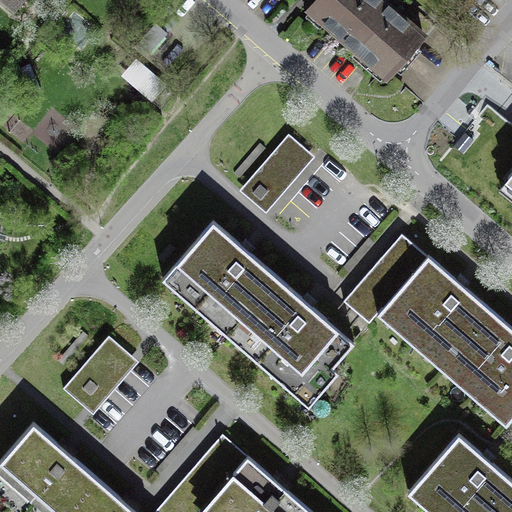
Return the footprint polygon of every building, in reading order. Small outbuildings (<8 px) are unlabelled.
[(2,0),(12,8),(18,0),(2,0)] [(409,10),(396,0),(317,0),(310,9),(388,75),(433,21),(414,5),(409,10)] [(511,151),(511,108),(497,96),(476,121),(490,133),(511,151)] [(312,156),(289,136),(242,189),(266,209),(312,156)] [(511,166),(493,188),(510,202),(511,204),(511,166)] [(223,335),(277,274),(251,252),(215,220),(161,282),(223,335)] [(402,232),(343,300),(369,322),(383,306),(428,254),(402,232)] [(447,362),(492,310),(461,283),(428,254),(383,306),(447,362)] [(277,274),(223,335),(301,403),(354,341),(318,310),(277,274)] [(511,326),(492,310),(447,362),(511,418),(511,326)] [(65,393),(93,416),(138,364),(110,340),(65,393)] [(0,490),(25,511),(77,511),(104,481),(63,447),(33,421),(0,459),(0,490)] [(423,511),(479,511),(509,476),(498,468),(459,435),(407,498),(423,511)] [(310,511),(312,510),(282,484),(247,454),(196,511),(310,511)] [(511,511),(511,478),(509,476),(479,511),(511,511)] [(139,511),(135,508),(104,481),(77,511),(139,511)]
